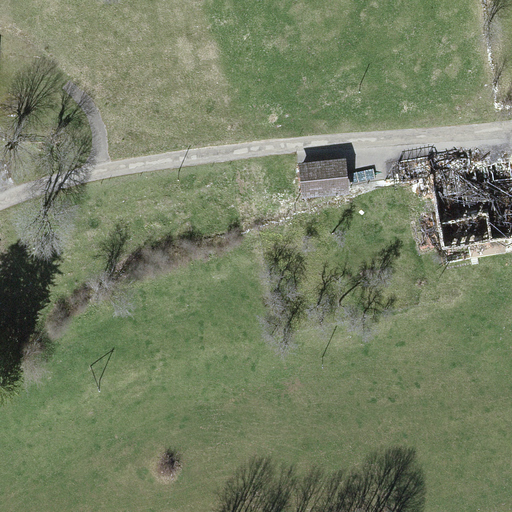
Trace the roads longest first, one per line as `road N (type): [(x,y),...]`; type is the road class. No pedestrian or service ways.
road 1 (unclassified): [(0,201),(88,176),(237,154),(511,130)]
road 2 (track): [(90,103),(147,127),(268,151)]
road 3 (track): [(0,37),(90,103),(100,174)]
